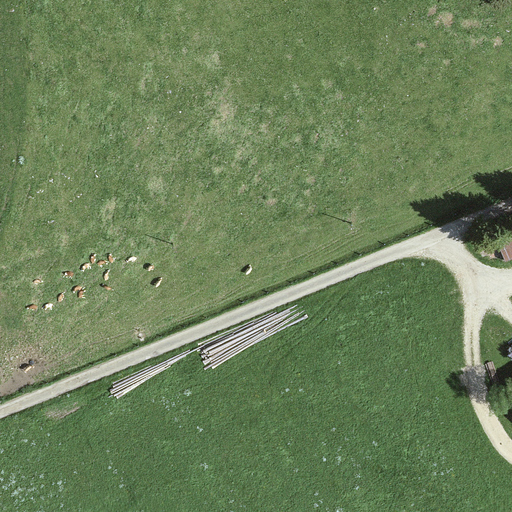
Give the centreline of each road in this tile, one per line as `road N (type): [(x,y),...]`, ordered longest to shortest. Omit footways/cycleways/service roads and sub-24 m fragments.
road 1 (unclassified): [(511,203),(0,405)]
road 2 (track): [(511,454),(482,411),(471,374),(479,285)]
